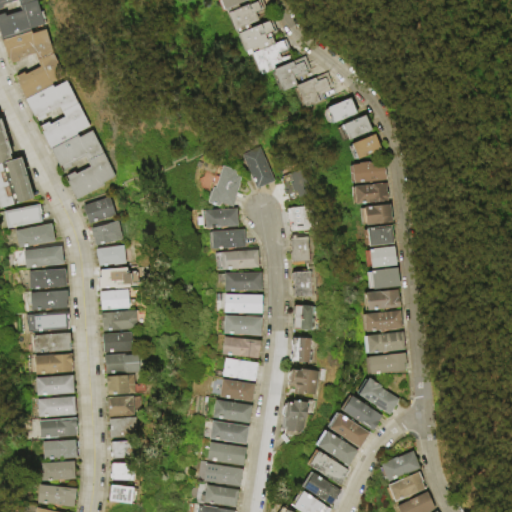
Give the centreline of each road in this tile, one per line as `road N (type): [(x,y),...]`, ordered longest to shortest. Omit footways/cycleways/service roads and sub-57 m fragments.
road 1 (residential): [(450,511),(427,448),(392,148),(369,102),(297,33),(275,0)]
road 2 (residential): [(89,511),(93,455),(78,254),(0,85)]
road 3 (residential): [(250,511),(276,335),(275,258),(261,212)]
road 4 (residential): [(342,511),(376,446),(424,413)]
